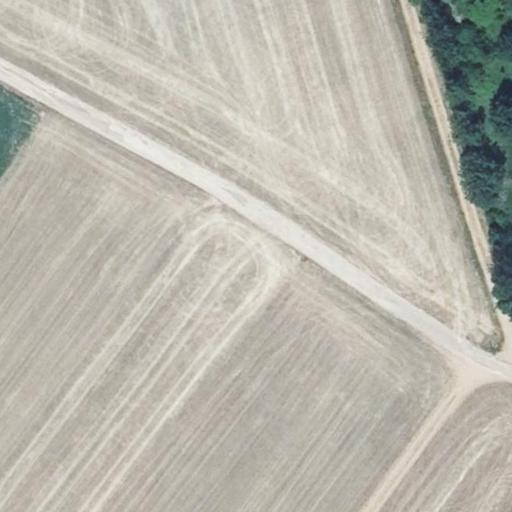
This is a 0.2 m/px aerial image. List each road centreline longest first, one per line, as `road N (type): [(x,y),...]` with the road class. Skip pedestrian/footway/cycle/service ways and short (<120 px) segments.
road 1 (track): [(511,380),(172,168),(0,74)]
road 2 (track): [(511,318),(407,0)]
road 3 (track): [(484,367),(368,511)]
